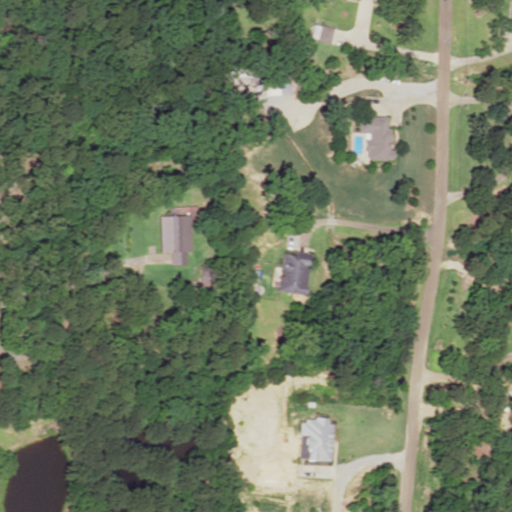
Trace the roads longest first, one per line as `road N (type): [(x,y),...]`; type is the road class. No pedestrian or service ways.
road 1 (residential): [(402,511),(413,377),(435,253)]
road 2 (residential): [(443,0),(435,253)]
